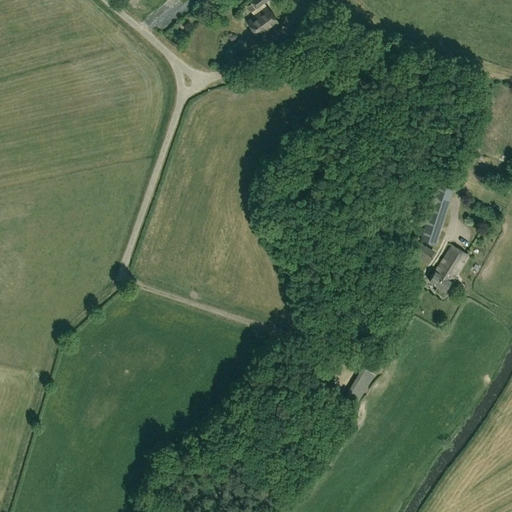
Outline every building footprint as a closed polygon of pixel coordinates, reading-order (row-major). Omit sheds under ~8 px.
[(252,0),(250,2),(251,4),(246,7),(251,12),(255,9),(268,0),(252,0)] [(267,7),(247,21),(259,38),(279,24),(267,7)] [(441,177),(420,240),(435,245),(456,182),(458,175),(443,170),(441,177)] [(450,281),(451,282),(455,275),(468,255),(452,245),(429,281),(445,290),(450,281)] [(114,295),(126,282),(121,277),(109,291),(114,295)] [(355,407),(374,374),(362,366),(342,399),(355,407)]
